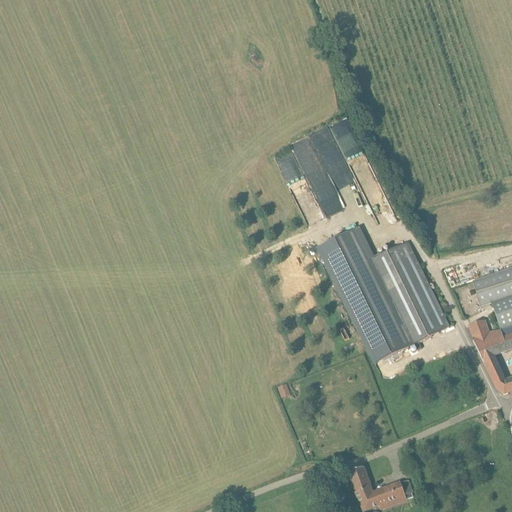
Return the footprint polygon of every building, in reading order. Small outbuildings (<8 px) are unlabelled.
[(345,151),(367,198),(379,193),(357,145),(345,151)] [(290,189),(305,181),(293,156),(278,163),(290,189)] [(326,217),(343,210),(337,195),(319,202),(326,217)] [(408,349),(366,264),(351,233),(316,250),(374,366),(408,349)] [(408,349),(409,348),(449,328),(408,243),(366,264),(408,349)] [(481,307),(491,304),(511,297),(511,269),(472,283),(481,307)] [(511,297),(491,304),(501,332),(511,328),(511,297)] [(489,336),(484,321),(469,327),(474,341),(473,341),(496,389),(504,396),(511,392),(511,328),(501,332),(489,336)] [(287,385),(278,388),(282,398),(290,395),(287,385)] [(363,511),(365,511),(378,507),(380,511),(413,498),(411,494),(412,493),(408,483),(402,485),(401,484),(373,495),(362,469),(348,474),(356,494),(363,511)]
